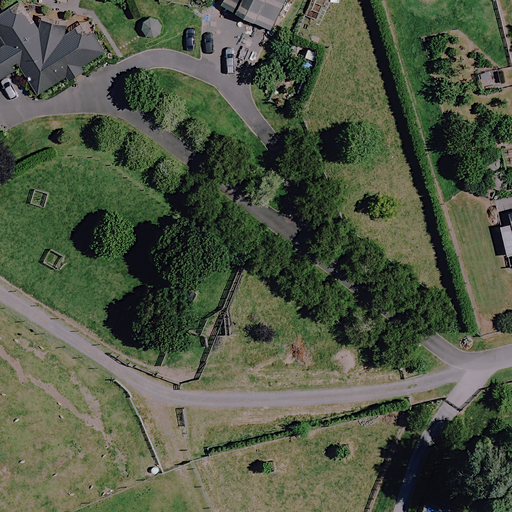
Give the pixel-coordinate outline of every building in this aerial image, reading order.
[(276,0),(227,0),(224,7),(272,34),(287,6),(276,0)] [(0,82),(23,69),(39,95),(89,74),(85,67),(102,57),(96,41),(65,33),(68,23),(47,18),(44,27),(25,22),(3,16),(0,15),(0,82)] [(480,156),(479,158),(479,162),(479,164),(480,166),(481,168),(482,170),(484,171),(486,172),(488,173),(490,174),(492,173),(495,173),(497,172),(499,171),(500,170),(502,168),(503,166),(503,164),(504,162),(504,160),(503,158),(503,155),(501,154),(500,152),(498,151),(496,149),(494,149),(492,148),(490,148),(488,149),(486,150),(484,151),(482,152),(481,154),(480,156)] [(491,179),(490,181),(490,185),(490,188),(491,190),(492,192),(493,193),(495,195),(497,196),(499,196),(501,197),(503,197),(506,196),(508,196),(509,195),(511,193),(511,192),(511,176),(511,175),(509,174),(507,173),(505,172),(503,172),(501,172),(499,172),(497,173),(495,174),(493,175),(492,177),(491,179)] [(511,213),(501,216),(511,260),(511,213)]
